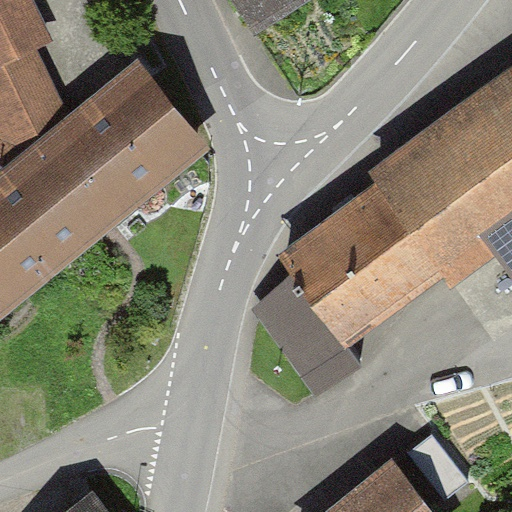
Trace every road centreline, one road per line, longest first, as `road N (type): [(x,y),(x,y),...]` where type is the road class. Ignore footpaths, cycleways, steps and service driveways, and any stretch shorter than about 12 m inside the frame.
road 1 (tertiary): [(197,433),(223,289),(270,167)]
road 2 (tertiary): [(270,167),(363,107),(457,0)]
road 3 (unclassified): [(0,486),(110,440),(197,433)]
road 4 (tertiary): [(270,167),(182,0)]
